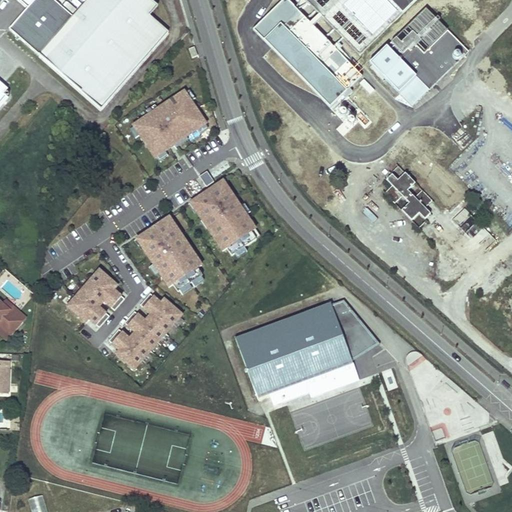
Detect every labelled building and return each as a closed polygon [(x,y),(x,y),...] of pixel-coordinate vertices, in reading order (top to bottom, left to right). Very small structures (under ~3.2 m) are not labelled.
[(35,0),(29,7),(12,27),(41,53),(40,54),(100,107),(166,32),(148,16),(156,6),(148,0),(88,0),(74,17),(54,0),(35,0)] [(304,0),(359,56),(416,0),(304,0)] [(468,53),(426,10),(371,64),(399,92),(415,77),(429,92),(468,53)] [(331,47),(337,40),(322,28),(316,36),(331,47)] [(303,75),(318,51),(298,38),(294,44),(284,37),(272,56),(303,75)] [(205,125),(183,92),(132,126),(154,159),(169,149),(168,148),(184,137),(185,138),(205,125)] [(458,99),(452,104),(459,111),(465,106),(458,99)] [(460,148),(471,140),(463,130),(453,138),(460,148)] [(392,187),(385,194),(417,227),(430,214),(425,209),(432,202),(398,167),(390,174),(392,176),(386,182),(392,187)] [(303,190),(310,185),(299,170),(292,174),(303,190)] [(226,193),(220,184),(192,203),(198,212),(196,213),(201,222),(204,220),(209,228),(207,230),(222,252),(226,249),(231,256),(256,240),(251,233),(255,230),(229,191),(226,193)] [(464,234),(476,222),(464,209),(451,221),(464,234)] [(173,229),(167,220),(138,239),(145,248),(142,250),(169,289),(173,286),(178,293),(202,277),(197,270),(202,267),(192,252),(189,254),(184,246),(186,244),(175,228),(173,229)] [(478,223),(465,234),(483,254),(496,243),(478,223)] [(117,287),(99,271),(67,308),(85,324),(89,320),(99,329),(109,317),(99,308),(104,302),(114,311),(124,300),(114,291),(117,287)] [(161,304),(150,295),(141,306),(152,315),(145,322),(134,313),(125,324),(135,333),(130,339),(119,330),(108,342),(119,351),(115,355),(134,371),(182,316),(164,300),(161,304)] [(0,302),(0,326),(10,336),(22,323),(0,302)] [(235,339),(256,396),(268,392),(273,406),(308,393),(310,398),(351,383),(349,378),(356,375),(331,305),(235,339)] [(356,375),(349,378),(351,383),(358,381),(356,375)] [(28,487),(35,511),(51,511),(43,483),(28,487)] [(63,495),(68,511),(85,511),(79,490),(63,495)]
